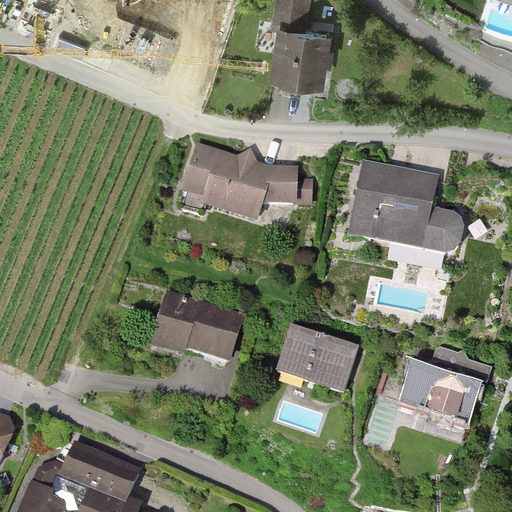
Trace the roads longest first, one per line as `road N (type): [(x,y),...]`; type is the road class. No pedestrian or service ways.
road 1 (unclassified): [(511,154),(419,137),(232,133),(176,117)]
road 2 (residential): [(0,379),(282,511)]
road 3 (track): [(0,49),(176,117)]
road 4 (residential): [(511,86),(459,63),(365,0)]
